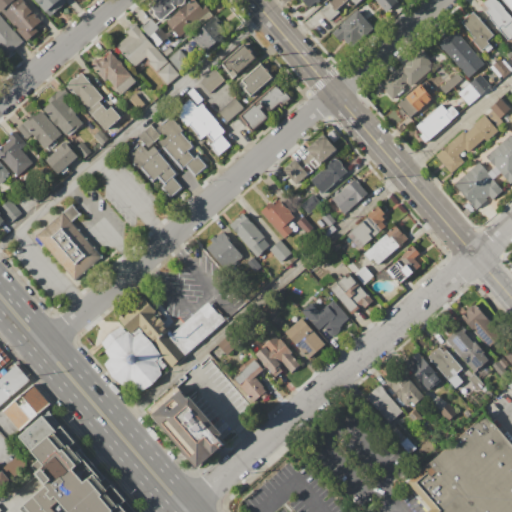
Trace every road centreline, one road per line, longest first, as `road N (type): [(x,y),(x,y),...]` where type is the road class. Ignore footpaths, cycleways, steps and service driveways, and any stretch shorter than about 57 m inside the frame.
road 1 (residential): [(34,355),(440,0)]
road 2 (residential): [(183,511),(511,227)]
road 3 (tertiary): [(249,0),(511,298)]
road 4 (primary): [(201,511),(0,278)]
road 5 (primary): [(34,355),(170,511)]
road 6 (residential): [(0,103),(117,0)]
